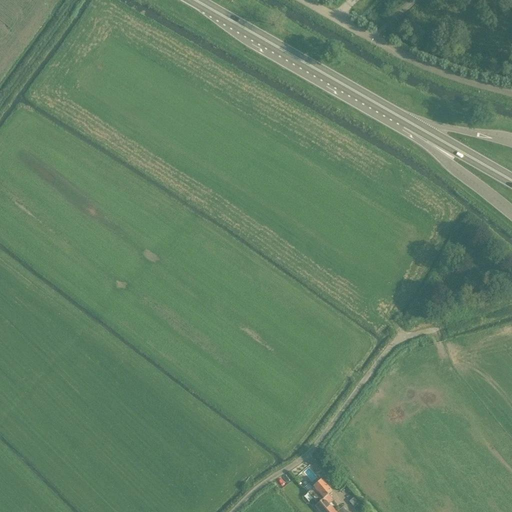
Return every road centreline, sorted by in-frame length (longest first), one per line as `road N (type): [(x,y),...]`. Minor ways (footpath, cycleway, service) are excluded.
road 1 (trunk): [(511,180),(193,0)]
road 2 (unclassified): [(232,511),(316,444),(394,341),(511,305)]
road 3 (track): [(0,104),(73,0)]
